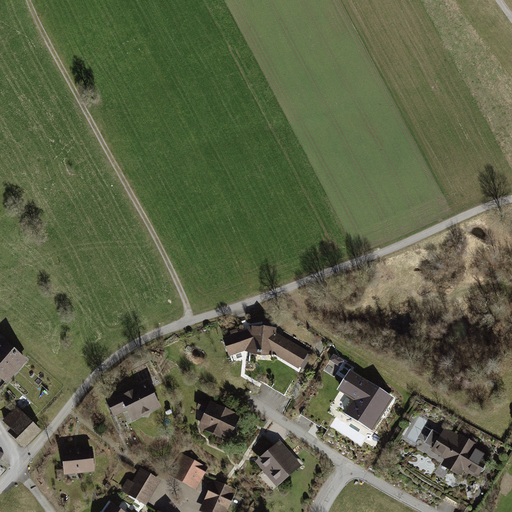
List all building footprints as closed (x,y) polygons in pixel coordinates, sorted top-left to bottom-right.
[(274,330),(249,328),(247,351),(272,353),(273,351),(298,366),(306,353),(295,347),(294,348),(290,346),(291,344),(280,337),(279,339),(274,336),(274,330)] [(225,340),(229,354),(243,350),(239,335),(225,340)] [(24,360),(2,341),(0,343),(0,375),(6,381),(24,360)] [(329,360),(340,367),(344,361),(334,354),(329,360)] [(271,388),(284,395),(293,380),(280,373),(271,388)] [(391,398),(351,373),(341,390),(355,399),(347,411),(372,427),(391,398)] [(147,384),(109,402),(115,414),(131,406),(136,417),(158,406),(147,384)] [(207,412),(210,406),(201,402),(198,408),(207,412)] [(238,417),(211,405),(210,406),(207,412),(201,426),(228,438),(238,417)] [(39,429),(18,409),(5,422),(14,431),(12,433),(24,444),(39,429)] [(461,438),(447,430),(435,450),(449,458),(447,461),(447,462),(445,465),(458,472),(460,470),(461,470),(463,467),(477,475),(489,454),(477,447),(461,438)] [(378,442),(372,438),(365,448),(372,452),(378,442)] [(277,447),(262,460),(278,479),(297,463),(289,455),(286,457),(277,447)] [(91,449),(64,452),(66,470),(77,469),(77,472),(93,470),(91,449)] [(205,469),(182,456),(174,471),(197,483),(205,469)] [(135,482),(149,490),(155,479),(142,471),(135,482)] [(149,490),(135,482),(128,493),(142,501),(149,490)] [(222,511),(232,491),(217,485),(206,509),(213,511),(222,511)]
